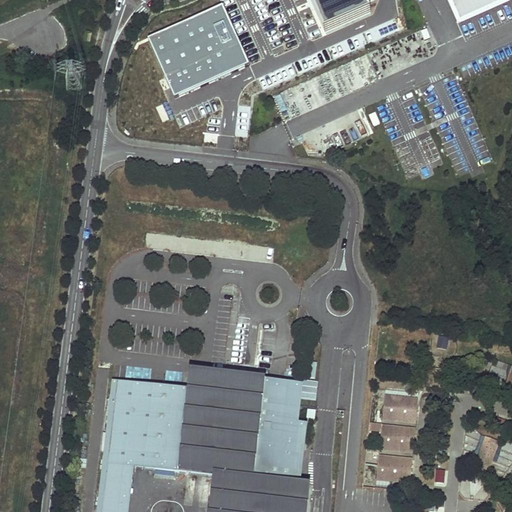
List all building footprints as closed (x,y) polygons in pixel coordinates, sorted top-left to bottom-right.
[(511,0),(447,0),(458,23),(511,0)] [(511,368),(501,398),(511,401),(511,368)] [(445,388),(447,371),(429,369),(427,386),(445,388)] [(289,384),(188,373),(188,378),(289,388),(289,384)] [(285,423),(289,388),(188,378),(186,393),(185,399),(117,392),(110,468),(130,470),(216,479),(212,511),(304,511),(307,487),(299,486),(297,486),(303,425),(297,424),(285,423)] [(105,511),(110,468),(117,392),(185,399),(186,393),(111,385),(97,511),(105,511)] [(297,424),(300,390),(289,388),(285,423),(297,424)] [(418,399),(385,396),(383,421),(416,424),(418,399)] [(299,486),(306,425),(303,425),(297,486),(299,486)] [(415,429),(382,426),(380,450),(413,453),(415,429)] [(499,442),(487,437),(475,469),(487,473),(499,442)] [(410,483),(412,460),(380,456),(377,480),(410,483)] [(125,511),(130,470),(110,468),(105,511),(125,511)]
